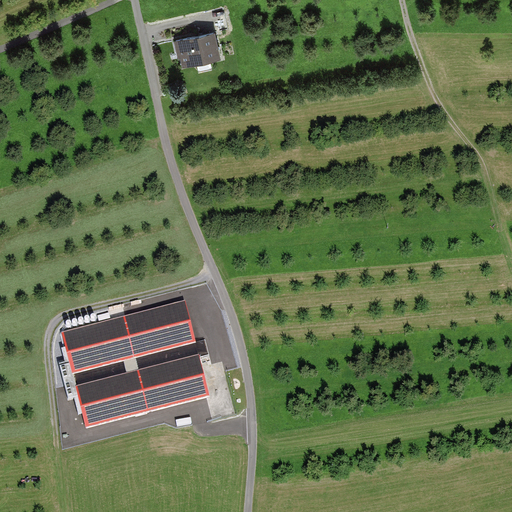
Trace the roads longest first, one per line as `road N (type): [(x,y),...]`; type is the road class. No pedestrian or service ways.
road 1 (residential): [(135,0),(170,159),(248,361),(248,511)]
road 2 (track): [(57,433),(48,344),(59,318),(193,283),(211,262)]
road 3 (track): [(495,215),(482,154),(438,105),(401,0)]
road 4 (track): [(0,51),(120,0)]
